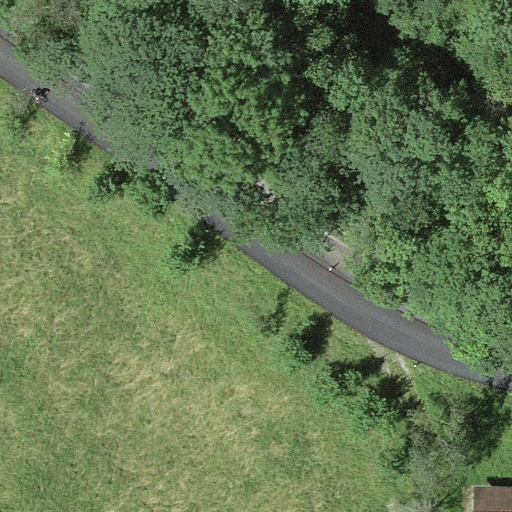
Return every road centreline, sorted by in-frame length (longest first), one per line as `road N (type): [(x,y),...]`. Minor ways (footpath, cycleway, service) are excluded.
road 1 (secondary): [(511,361),(414,329),(341,288),(0,41)]
road 2 (track): [(380,310),(391,370),(443,481)]
